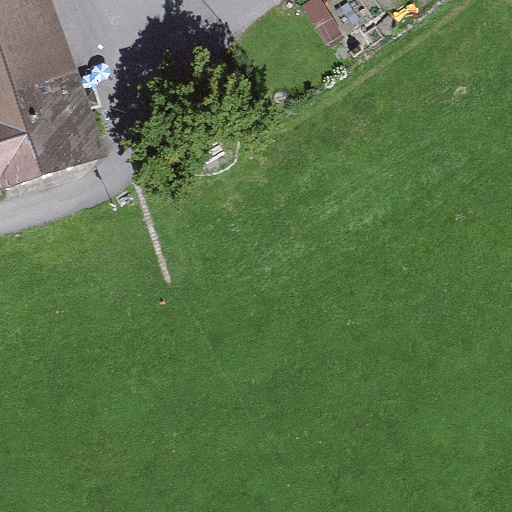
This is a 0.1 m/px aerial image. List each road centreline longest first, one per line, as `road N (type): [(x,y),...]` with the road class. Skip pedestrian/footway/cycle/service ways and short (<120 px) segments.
road 1 (track): [(129,167),(140,127),(98,0)]
road 2 (track): [(0,225),(89,197),(129,167)]
